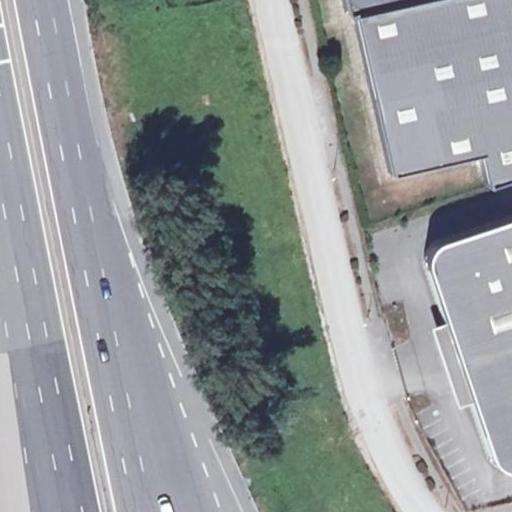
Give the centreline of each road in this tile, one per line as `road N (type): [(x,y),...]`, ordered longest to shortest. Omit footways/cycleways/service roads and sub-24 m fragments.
road 1 (motorway): [(168,511),(101,279),(42,0)]
road 2 (motorway): [(0,237),(47,511)]
